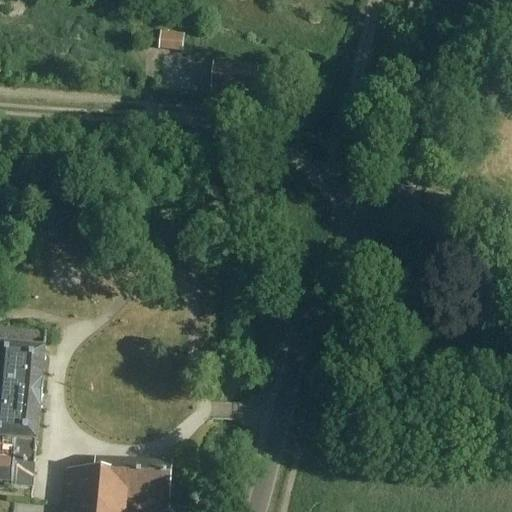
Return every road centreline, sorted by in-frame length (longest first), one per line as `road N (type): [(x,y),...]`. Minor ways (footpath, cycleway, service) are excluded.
road 1 (track): [(0,108),(216,127),(267,145),(319,180)]
road 2 (tertiary): [(254,511),(309,303),(363,224)]
road 3 (unclassified): [(363,224),(319,180),(337,157),(374,0)]
road 4 (tertiary): [(363,224),(511,66)]
